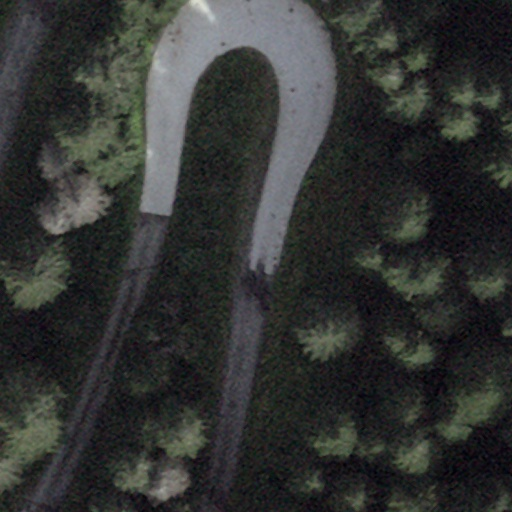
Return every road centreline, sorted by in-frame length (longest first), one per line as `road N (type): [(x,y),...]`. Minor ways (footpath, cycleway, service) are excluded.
road 1 (track): [(210,511),(303,131),(308,61),(247,21),(184,40),(114,331),(43,511)]
road 2 (track): [(0,125),(29,0)]
